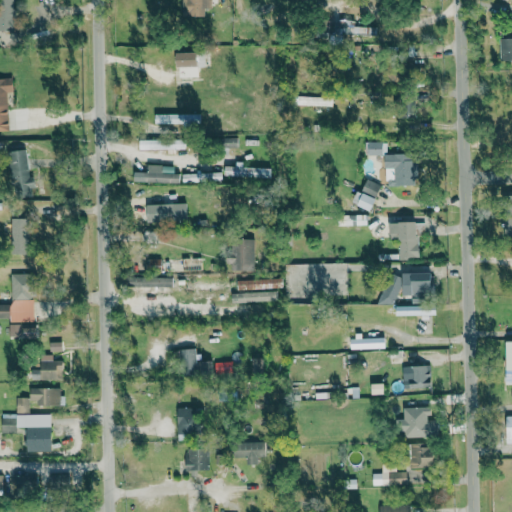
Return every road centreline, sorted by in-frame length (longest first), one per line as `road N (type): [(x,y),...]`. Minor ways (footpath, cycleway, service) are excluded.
road 1 (residential): [(107,511),(94,0)]
road 2 (residential): [(473,511),(464,0)]
